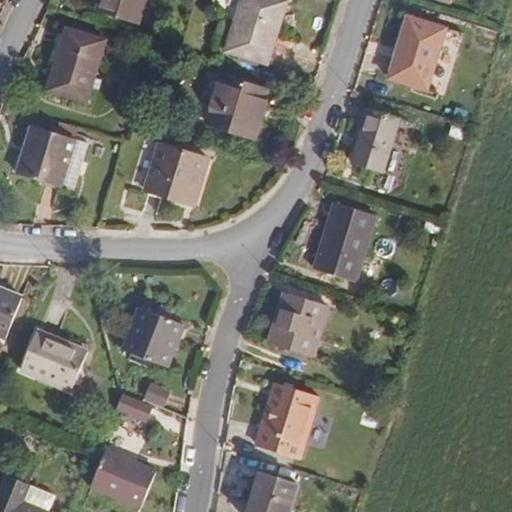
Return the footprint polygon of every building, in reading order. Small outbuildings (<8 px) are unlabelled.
[(147,7),(149,0),(99,0),(96,11),(128,21),(134,3),(147,7)] [(288,2),(280,0),(242,0),(227,51),(268,64),(288,2)] [(141,25),(147,7),(134,3),(128,21),(141,25)] [(408,17),(389,79),(427,91),(447,28),(408,17)] [(67,28),(48,91),(87,103),(106,41),(67,28)] [(263,89),(222,76),(207,124),(255,138),(260,123),(253,121),(263,89)] [(369,109),(352,164),(383,173),(400,118),(369,109)] [(56,133),(75,139),(79,128),(60,122),(56,133)] [(33,126),(19,174),(60,187),(75,139),(56,133),(33,126)] [(75,139),(60,187),(74,192),(89,144),(75,139)] [(209,159),(161,144),(146,191),(187,204),(197,172),(204,174),(209,159)] [(187,204),(194,206),(204,174),(197,172),(187,204)] [(335,203),(314,269),(356,282),(377,216),(335,203)] [(0,289),(0,335),(7,338),(22,298),(0,289)] [(286,293),(271,344),(312,357),(328,306),(286,293)] [(141,308),(125,350),(167,367),(184,325),(141,308)] [(89,352),(38,331),(21,370),(72,391),(89,352)] [(281,385),(276,383),(266,414),(271,416),(281,385)] [(299,460),(319,397),(281,385),(271,416),(266,414),(261,432),(263,432),(259,447),(299,460)] [(123,395),(117,410),(146,422),(152,407),(123,395)] [(157,472),(107,451),(91,488),(141,509),(157,472)] [(6,475),(0,489),(0,511),(46,511),(17,500),(14,499),(21,481),(24,483),(27,476),(30,477),(34,468),(22,463),(19,470),(11,467),(7,475),(6,475)] [(290,511),(299,485),(260,472),(247,511),(290,511)] [(14,499),(17,500),(24,483),(21,481),(14,499)] [(24,483),(17,500),(46,511),(48,511),(56,496),(24,483)]
